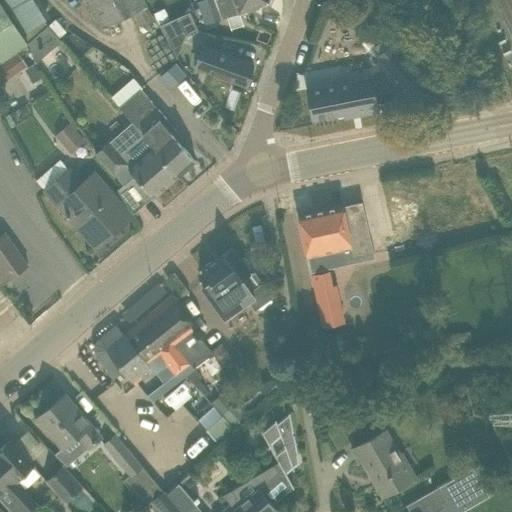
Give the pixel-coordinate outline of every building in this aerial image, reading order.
[(0,0),(0,60),(28,42),(0,0)] [(154,19),(143,0),(86,0),(103,30),(134,13),(141,26),(154,19)] [(203,0),(198,2),(205,24),(221,19),(221,18),(240,13),(267,3),(269,4),(270,0),(203,0)] [(153,13),(159,24),(170,18),(164,7),(153,13)] [(39,59),(64,38),(52,23),(27,44),(39,59)] [(388,45),(377,55),(414,99),(427,88),(429,86),(391,43),(388,45)] [(198,67),(245,84),(253,63),(206,45),(198,67)] [(175,62),(160,76),(170,88),(185,74),(175,62)] [(304,89),(310,120),(341,114),(342,118),(377,112),(371,76),(304,89)] [(156,146),(180,174),(196,160),(172,133),(176,129),(141,88),(119,107),(132,121),(146,137),(155,147),(156,146)] [(180,174),(156,146),(155,147),(146,137),(132,121),(98,153),(125,184),(119,189),(134,213),(154,195),(154,196),(180,174)] [(86,140),(69,122),(55,135),(71,153),(86,140)] [(70,166),(45,188),(58,204),(64,211),(77,226),(82,222),(84,223),(85,222),(91,228),(89,230),(101,243),(129,219),(111,198),(114,196),(106,187),(95,173),(84,182),(70,166)] [(317,268),(321,282),(327,281),(330,280),(327,263),(374,253),(362,201),(299,215),(311,269),(317,268)] [(0,284),(28,265),(16,248),(5,231),(0,234),(0,284)] [(205,267),(202,269),(211,282),(203,288),(225,318),(248,301),(255,310),(273,296),(270,292),(244,257),(241,260),(232,248),(212,262),(211,262),(209,261),(205,264),(205,267)] [(356,275),(362,273),(359,262),(343,267),(355,312),(366,309),(363,297),(360,290),(356,275)] [(509,282),(501,284),(503,294),(511,292),(509,282)] [(492,290),(483,291),(486,306),(495,305),(492,290)] [(94,346),(94,348),(94,350),(95,352),(96,354),(97,355),(98,356),(114,376),(111,379),(112,380),(125,369),(138,384),(139,383),(138,381),(142,378),(139,375),(149,367),(149,365),(156,374),(161,371),(168,380),(147,395),(153,402),(194,370),(193,368),(213,353),(196,331),(200,328),(199,327),(179,299),(174,293),(125,334),(124,334),(116,325),(99,339),(98,340),(97,341),(95,343),(95,345),(94,346)] [(307,344),(313,370),(328,366),(322,340),(307,344)] [(212,350),(211,350),(213,353),(221,363),(231,356),(221,343),(212,350)] [(286,383),(277,372),(262,386),(271,396),(286,383)] [(170,406),(195,387),(188,377),(163,396),(170,406)] [(224,391),(211,402),(221,414),(234,429),(247,418),(224,391)] [(100,435),(66,393),(37,417),(61,447),(76,435),(86,447),(100,435)] [(415,395),(372,410),(376,422),(411,409),(408,401),(416,398),(415,395)] [(286,446),(275,455),(277,460),(282,469),(236,508),(231,502),(219,511),(204,511),(196,503),(186,511),(279,511),(272,503),(275,501),(276,503),(291,490),(290,488),(292,486),(293,488),(294,487),(286,473),(293,467),(293,469),(295,469),(294,467),(300,462),(298,454),(290,412),(289,412),(289,414),(277,424),(276,421),(264,432),(269,444),(281,435),(286,446)] [(383,495),(413,478),(385,430),(352,449),(359,461),(363,459),(383,495)] [(103,444),(129,475),(142,464),(116,433),(103,444)] [(0,499),(11,511),(29,511),(38,505),(16,481),(33,465),(10,440),(0,448),(0,499)] [(129,475),(126,477),(148,503),(153,499),(163,490),(142,464),(129,475)] [(89,511),(98,504),(63,465),(47,480),(66,501),(68,499),(79,511),(82,511),(86,510),(87,511),(89,511)] [(472,467),(438,486),(446,499),(480,480),(472,467)] [(184,511),(186,511),(196,503),(179,482),(166,494),(181,511),(184,511)] [(181,511),(166,494),(163,490),(153,499),(164,511),(181,511)]
